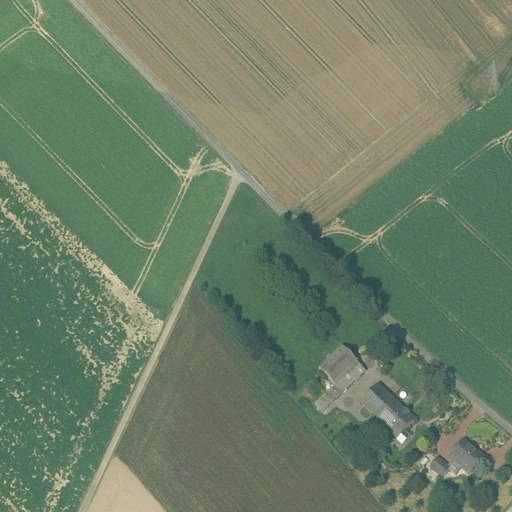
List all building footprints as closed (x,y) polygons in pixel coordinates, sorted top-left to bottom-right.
[(127,325),(133,319),(99,288),(93,294),(127,325)] [(366,372),(342,347),(319,369),(335,386),(343,394),(366,372)] [(379,385),(361,404),(379,422),(397,403),(379,385)] [(335,386),(315,405),(323,413),(343,394),(335,386)] [(397,403),(379,422),(398,439),(396,440),(402,446),(412,436),(406,430),(416,420),(410,415),(410,414),(406,411),(397,403)] [(483,459),(463,442),(451,457),(454,460),(463,468),(470,474),(483,459)] [(447,467),(438,460),(431,468),(441,477),(448,469),(449,468),(447,467)] [(449,468),(448,469),(456,475),(463,468),(454,460),(447,467),(449,468)]
